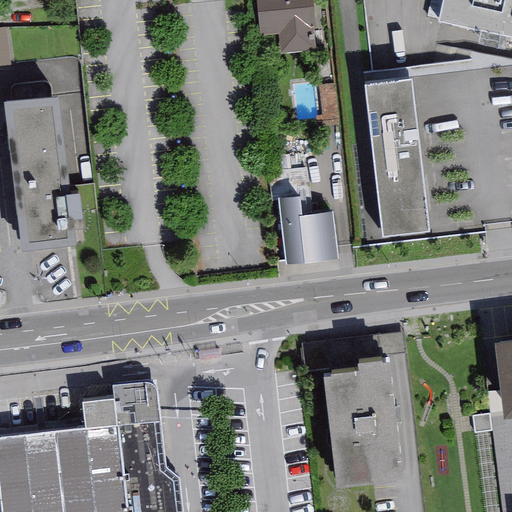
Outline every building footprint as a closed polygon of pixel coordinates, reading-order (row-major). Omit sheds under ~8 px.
[(255,0),(259,35),(278,34),(280,54),(310,51),(308,30),(311,30),(307,0),(255,0)] [(511,0),(445,0),(442,20),(511,33),(511,0)] [(412,83),(364,89),(382,242),(430,236),(412,83)] [(40,104),(4,107),(21,257),(76,251),(74,233),(84,231),(83,225),(80,199),(66,201),(64,184),(68,182),(58,104),(40,104)] [(299,199),(278,202),(285,267),(337,261),(332,215),(301,219),(299,199)] [(387,369),(321,377),(336,494),(402,486),(387,369)] [(86,432),(0,442),(0,511),(183,511),(180,481),(165,473),(156,392),(148,387),(112,389),(113,404),(83,406),(86,432)]
